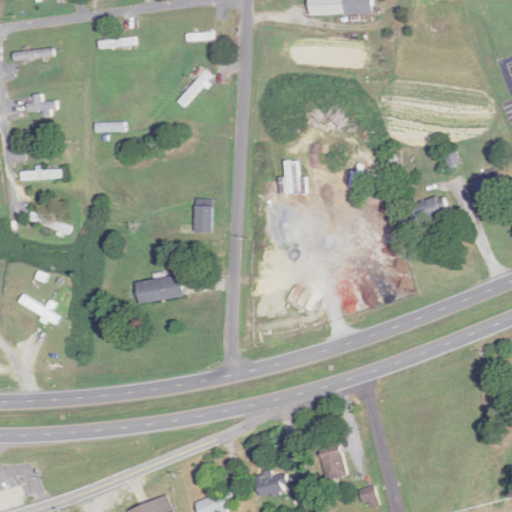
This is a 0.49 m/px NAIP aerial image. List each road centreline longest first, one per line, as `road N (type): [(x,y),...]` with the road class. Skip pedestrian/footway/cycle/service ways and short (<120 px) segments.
road 1 (primary): [(511,279),(281,364),(169,387),(0,402)]
road 2 (primary): [(0,435),(175,421),(269,402),(511,315)]
road 3 (residential): [(230,375),(245,0)]
road 4 (residential): [(269,402),(242,428),(20,511)]
road 5 (residential): [(0,25),(212,0)]
road 6 (residential): [(0,73),(14,207)]
